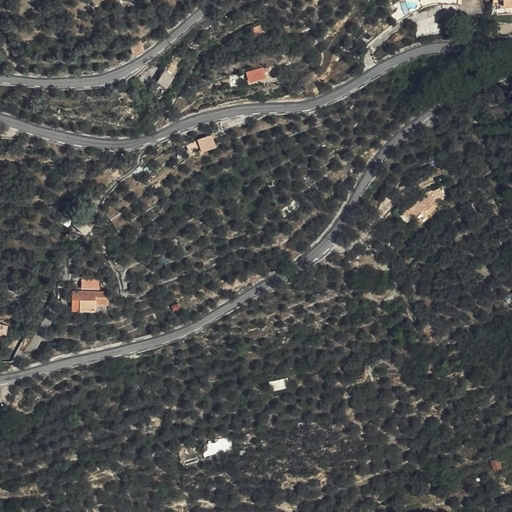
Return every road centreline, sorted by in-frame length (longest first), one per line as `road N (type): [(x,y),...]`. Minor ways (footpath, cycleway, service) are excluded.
road 1 (tertiary): [(0,378),(168,336),(309,257),(388,146),(427,110),(511,68)]
road 2 (tertiary): [(511,40),(396,56),(302,104),(208,114),(122,144),(0,118)]
road 3 (tertiary): [(0,76),(76,81),(121,71),(215,0)]
